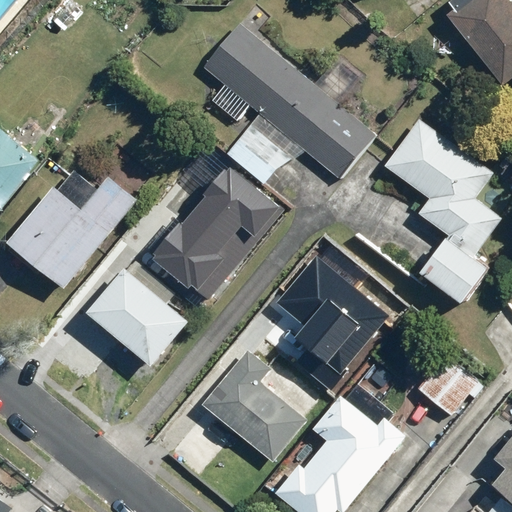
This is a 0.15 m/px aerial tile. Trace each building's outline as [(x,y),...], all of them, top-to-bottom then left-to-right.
[(511,1),(511,0),(468,0),(446,17),(502,88),(511,79),(511,1)] [(242,23),(204,69),(225,86),(212,101),(237,122),(250,107),(259,115),(227,154),(265,186),(278,171),(307,154),(340,182),(378,137),(242,23)] [(494,173),(420,119),(384,169),(427,201),(417,215),(447,237),(418,276),(460,306),(487,269),(475,261),(505,220),(475,198),(494,173)] [(0,195),(31,157),(0,132),(0,195)] [(231,165),(152,257),(206,303),(285,211),(231,165)] [(65,292),(138,202),(108,178),(98,191),(77,173),(59,194),(53,189),(7,246),(65,292)] [(388,317),(317,256),(278,302),(305,325),(295,336),(310,349),(299,363),(328,387),(388,317)] [(132,259),(86,315),(151,369),(189,323),(168,306),(176,296),(132,259)] [(246,349),(200,407),(273,465),(309,420),(263,383),(273,370),(246,349)] [(418,392),(450,418),(480,381),(448,356),(418,392)] [(295,511),(347,511),(408,437),(390,422),(397,413),(354,378),(266,489),(295,511)] [(511,465),(481,441),(454,476),(485,500),(511,466),(511,465)] [(511,511),(511,504),(503,497),(490,511),(511,511)]
